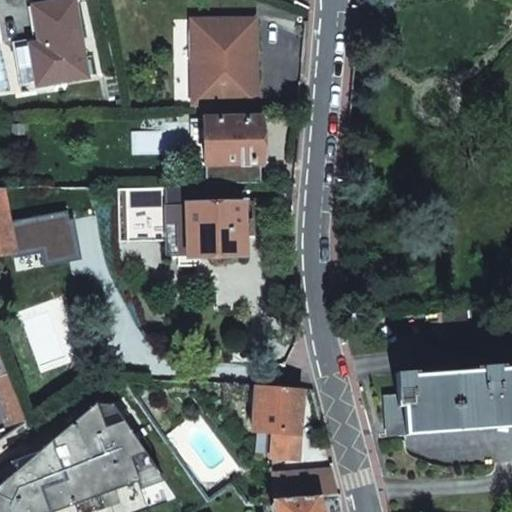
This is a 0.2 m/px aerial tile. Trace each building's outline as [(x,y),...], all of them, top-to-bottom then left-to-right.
[(32,46),(37,85),(88,78),(76,0),(35,6),(40,45),(32,46)] [(191,20),(192,109),(257,108),(256,19),(191,20)] [(38,92),(37,85),(32,46),(15,48),(21,94),(38,92)] [(207,119),(207,165),(265,164),(265,118),(207,119)] [(189,208),(190,257),(245,256),(244,205),(236,205),(236,187),(166,189),(167,208),(189,208)] [(3,188),(0,188),(0,247),(14,245),(3,188)] [(169,257),(190,257),(189,208),(167,208),(169,257)] [(511,332),(511,306),(437,312),(438,319),(430,319),(430,332),(438,332),(439,337),(511,332)] [(0,340),(0,436),(28,419),(0,340)] [(406,420),(384,422),(385,435),(511,425),(511,367),(504,368),(503,364),(475,366),(475,370),(417,375),(417,370),(395,372),(397,394),(397,406),(404,405),(406,420)] [(298,459),(304,389),(255,386),(252,431),(271,433),(269,457),(298,459)] [(109,390),(0,480),(0,511),(48,511),(162,472),(109,390)] [(383,395),(384,422),(406,420),(404,405),(397,406),(397,394),(383,395)] [(340,494),(333,467),(290,471),(291,498),(321,496),(340,494)] [(324,511),(321,496),(291,498),(277,499),(279,511),(324,511)]
